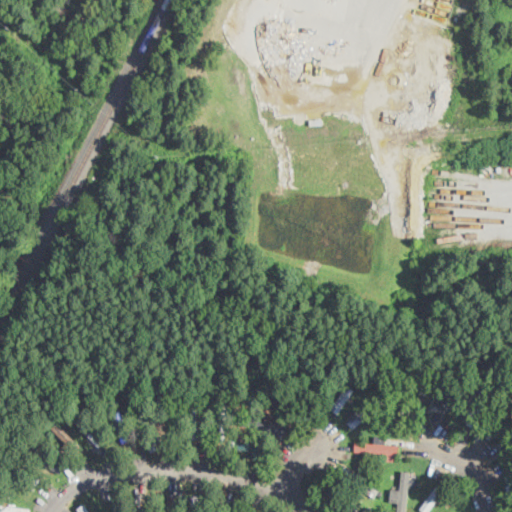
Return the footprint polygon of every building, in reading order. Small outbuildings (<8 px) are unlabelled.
[(96,14),(91,22),(82,16),(88,8),(96,14)] [(354,388),(337,412),(330,407),(347,382),(354,388)] [(432,389),(412,423),(404,418),(423,384),(432,389)] [(491,389),(474,427),(465,424),(469,415),(464,413),(468,404),(473,406),(483,385),(491,389)] [(456,400),(439,426),(432,421),(454,386),(462,391),(456,400)] [(384,402),(352,429),(347,423),(379,395),(384,402)] [(511,398),(511,403),(491,440),(484,436),(507,396),(511,398)] [(227,405),(225,441),(217,440),(217,433),(218,404),(227,405)] [(200,437),(192,439),(187,408),(195,407),(200,437)] [(131,448),(124,449),(115,413),(122,411),(131,448)] [(159,448),(151,451),(137,416),(146,413),(159,448)] [(287,423),(286,433),(238,425),(239,415),(287,423)] [(98,446),(78,425),(85,419),(105,440),(98,446)] [(85,453),(79,459),(50,429),(57,422),(87,452),(85,453)] [(273,445),(273,452),(238,449),(238,442),(273,445)] [(398,446),(397,454),(392,454),(391,460),(385,460),(386,453),(355,450),(356,442),(398,446)] [(65,463),(60,472),(24,453),(28,443),(65,463)] [(40,475),(36,484),(9,471),(14,462),(40,475)] [(384,491),(381,496),(377,493),(374,497),(338,473),(344,464),(384,491)] [(410,478),(406,511),(397,511),(402,471),(410,472),(410,478)] [(334,481),(331,486),(324,482),(327,477),(334,481)] [(354,504),(350,511),(317,491),(322,483),(354,504)] [(443,489),(426,511),(424,511),(419,508),(436,484),(443,489)] [(124,492),(123,511),(113,511),(115,492),(124,492)] [(175,495),(173,511),(165,511),(167,494),(175,495)] [(201,495),(199,511),(190,511),(192,494),(201,495)] [(145,496),(144,511),(136,511),(138,496),(145,496)] [(90,511),(80,511),(77,507),(84,502),(90,511)] [(236,504),(234,511),(226,511),(228,502),(236,504)]
